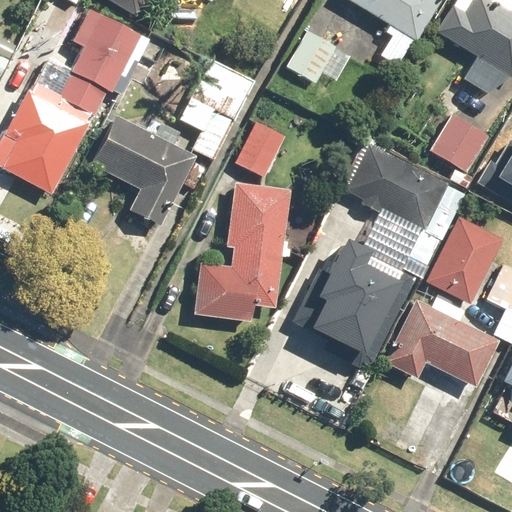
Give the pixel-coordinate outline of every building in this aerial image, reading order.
[(98,0),(130,17),(138,0),(98,0)] [(336,0),(409,45),(437,0),(336,0)] [(511,3),(506,0),(452,0),(430,37),(507,83),(511,74),(511,3)] [(90,120),(131,40),(88,18),(48,99),(90,120)] [(303,37),(283,69),(313,87),(333,54),(303,37)] [(0,41),(0,70),(12,48),(0,41)] [(211,155),(247,86),(203,64),(168,133),(211,155)] [(0,177),(43,199),(79,127),(22,98),(0,141),(0,177)] [(462,175),(481,138),(442,119),(423,156),(462,175)] [(84,169),(132,192),(122,213),(155,229),(187,160),(109,121),(84,169)] [(258,182),(278,139),(251,126),(231,169),(258,182)] [(489,162),(475,186),(511,206),(511,141),(510,140),(496,165),(489,162)] [(363,147),(340,190),(422,235),(446,191),(363,147)] [(267,332),(281,197),(223,191),(216,259),(189,257),(182,323),(267,332)] [(417,280),(464,303),(493,242),(446,220),(417,280)] [(331,242),(286,329),(347,360),(391,274),(331,242)] [(491,345),(408,305),(378,367),(406,380),(410,371),(466,398),(491,345)] [(511,353),(480,417),(511,433),(511,353)]
